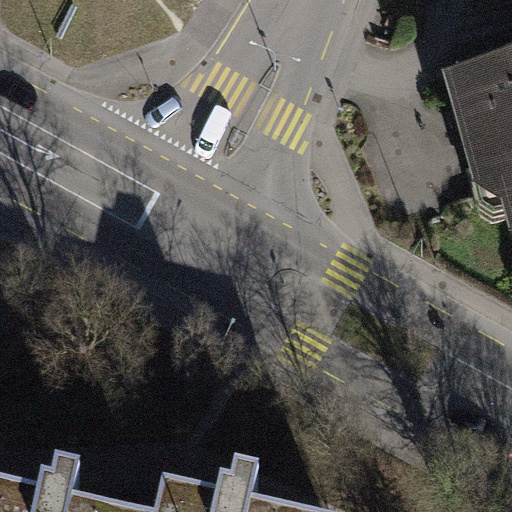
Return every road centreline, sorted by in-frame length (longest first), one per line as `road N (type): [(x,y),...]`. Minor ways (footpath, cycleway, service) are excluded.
road 1 (secondary): [(511,406),(191,238)]
road 2 (residential): [(298,0),(191,238)]
road 3 (secondary): [(191,238),(0,132)]
